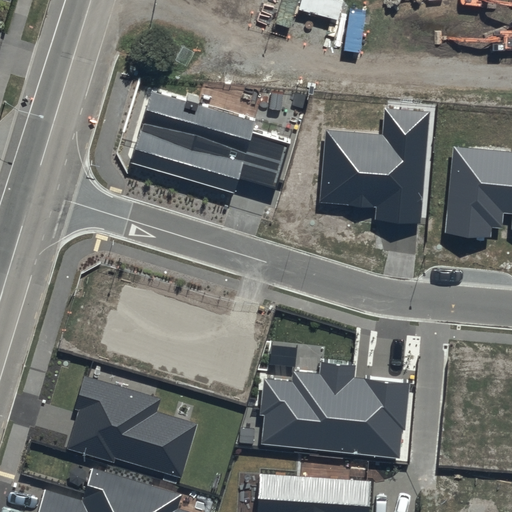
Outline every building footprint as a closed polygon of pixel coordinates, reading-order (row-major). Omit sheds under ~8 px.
[(254,121),(150,91),(129,164),(235,194),(240,179),(276,189),(290,140),(252,129),(254,121)] [(325,129),(319,202),(376,207),(375,220),(420,224),(429,112),(384,109),(382,134),(325,129)] [(511,151),(453,146),(445,233),(490,236),(491,226),(503,227),(504,213),(511,214),(510,229),(511,229),(511,151)] [(318,373),(292,370),(291,380),(264,378),(261,414),(265,415),(262,443),(398,456),(401,429),(406,430),(410,381),(356,375),(357,362),(319,358),(318,373)] [(160,399),(85,376),(75,409),(79,410),(67,449),(115,463),(116,459),(180,478),(197,425),(156,412),(160,399)] [(35,511),(191,511),(178,508),(182,494),(91,466),(81,498),(44,486),(35,511)] [(369,511),(371,481),(259,473),(256,511),(369,511)]
